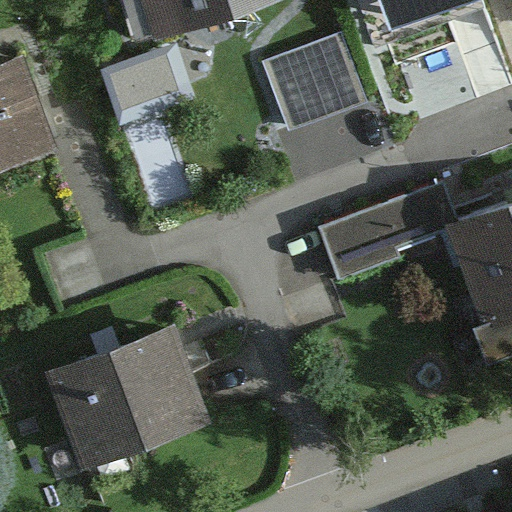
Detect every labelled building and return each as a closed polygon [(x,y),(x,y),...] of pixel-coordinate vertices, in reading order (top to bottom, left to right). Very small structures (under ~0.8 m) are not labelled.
[(153,0),(165,32),(260,0),(153,0)] [(350,38),(268,68),(290,130),(372,100),(350,38)] [(186,42),(120,55),(150,202),(195,193),(174,88),(195,83),(186,42)] [(0,157),(55,140),(29,60),(0,69),(0,157)] [(456,180),(328,228),(345,275),(447,237),(498,371),(511,366),(511,206),(471,222),(456,180)] [(169,323),(59,364),(89,445),(199,404),(169,323)]
